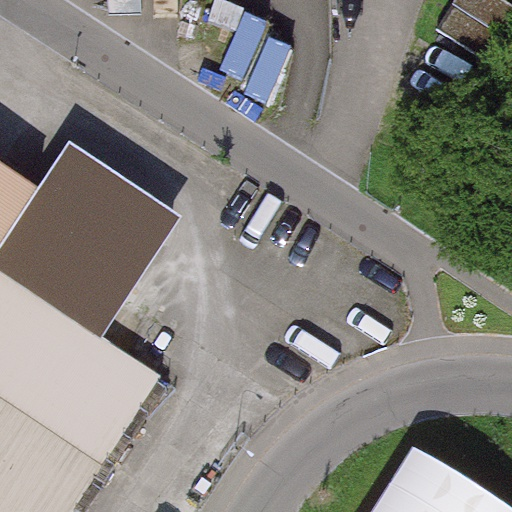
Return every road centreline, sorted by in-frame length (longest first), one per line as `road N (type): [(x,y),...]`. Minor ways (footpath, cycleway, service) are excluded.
road 1 (unknown): [(157,511),(192,446),(204,398),(199,366),(178,339),(0,200)]
road 2 (residential): [(250,511),(306,440),(345,408),(458,376),(511,384)]
